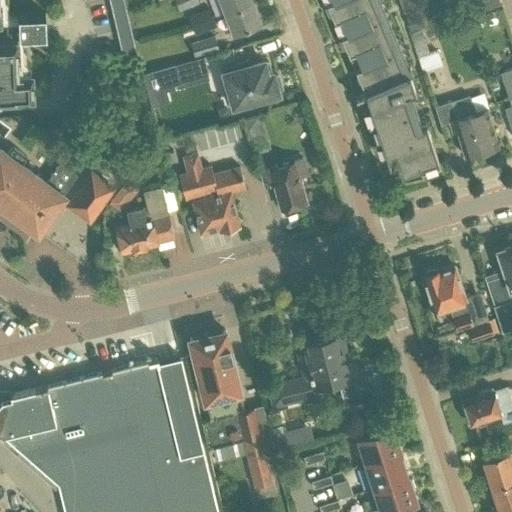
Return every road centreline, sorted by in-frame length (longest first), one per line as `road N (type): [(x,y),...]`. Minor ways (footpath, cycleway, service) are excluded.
road 1 (tertiary): [(72,313),(371,237)]
road 2 (residential): [(371,237),(461,511)]
road 3 (residential): [(371,237),(292,0)]
road 4 (tertiary): [(371,237),(511,193)]
